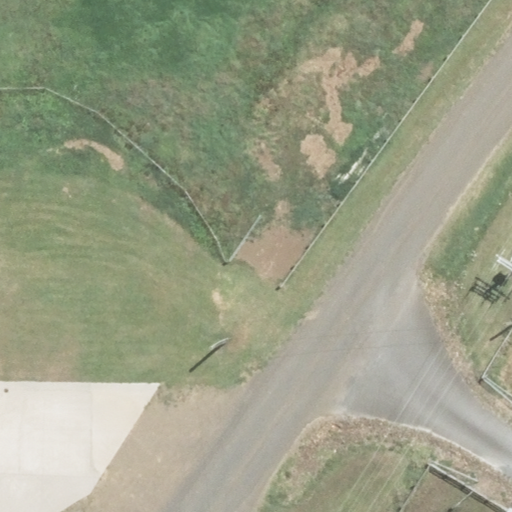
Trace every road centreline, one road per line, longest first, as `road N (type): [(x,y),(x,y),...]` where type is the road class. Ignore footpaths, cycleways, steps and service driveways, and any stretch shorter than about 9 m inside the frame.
road 1 (unclassified): [(511,41),(185,511)]
road 2 (unknown): [(355,267),(390,393),(443,466),(511,505)]
